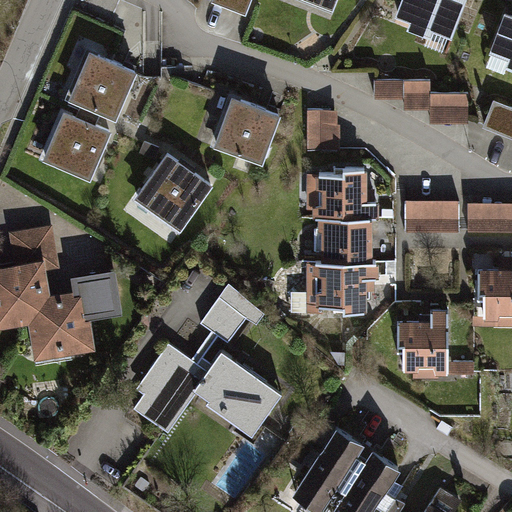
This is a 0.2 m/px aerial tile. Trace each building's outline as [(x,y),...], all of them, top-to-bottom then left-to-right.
[(252,0),(213,0),(213,2),(248,15),(252,0)] [(339,0),(290,0),(332,17),(339,0)] [(410,0),(401,27),(457,48),(472,7),(451,0),(410,0)] [(511,33),(499,66),(511,71),(511,33)] [(85,58),(66,108),(116,128),(135,78),(85,58)] [(434,73),(376,75),(377,105),(418,103),(418,120),(472,120),(472,92),(435,92),(434,73)] [(229,104),(213,156),(265,172),(281,120),(229,104)] [(511,111),(494,105),(484,131),(511,142),(511,111)] [(341,113),(308,114),(309,155),(342,155),(341,113)] [(92,189),(111,140),(61,121),(42,169),(92,189)] [(170,158),(133,204),(176,239),(213,192),(170,158)] [(313,180),(314,222),(382,220),(382,179),(313,180)] [(462,205),(407,205),(407,240),(463,240),(462,205)] [(511,207),(473,208),(474,238),(511,237),(511,207)] [(382,220),(314,222),(315,270),(383,269),(382,220)] [(0,332),(26,331),(50,300),(46,275),(61,272),(54,229),(9,235),(15,272),(0,274),(0,332)] [(383,269),(315,270),(316,321),(384,320),(383,269)] [(511,270),(477,270),(477,335),(511,335),(511,270)] [(50,300),(26,331),(35,372),(97,363),(92,326),(125,320),(115,274),(75,278),(80,296),(50,300)] [(162,437),(190,394),(221,352),(234,361),(266,315),(224,286),(192,332),(204,341),(191,360),(167,343),(132,394),(143,401),(133,416),(162,437)] [(404,324),(403,383),(461,383),(461,325),(404,324)] [(190,394),(248,436),(279,394),(234,361),(221,352),(190,394)] [(341,428),(294,495),(318,511),(328,511),(373,450),(341,428)] [(336,511),(375,511),(403,469),(376,451),(336,511)] [(448,511),(435,502),(428,511),(448,511)]
